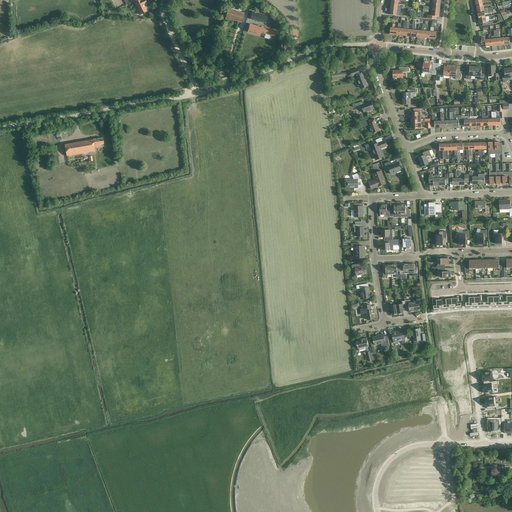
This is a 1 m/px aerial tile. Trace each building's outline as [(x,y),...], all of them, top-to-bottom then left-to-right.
[(143,5),(147,3),(145,0),(141,0),(123,0),(126,5),(134,1),(140,15),(147,12),(143,5)] [(397,7),(391,6),(389,15),(396,15),(397,9),(404,10),(404,7),(400,7),(397,7)] [(222,18),(226,19),(242,23),(244,14),(225,8),(222,18)] [(439,11),(423,9),(423,12),(431,12),(431,15),(427,15),(426,18),(435,19),(435,16),(439,17),(439,11)] [(252,11),(250,19),(265,23),(267,15),(252,11)] [(488,16),(485,17),(478,18),(480,24),(482,24),(483,26),(492,24),(492,22),(486,23),(485,20),(489,19),(488,16)] [(430,32),(429,39),(435,39),(436,32),(433,32),(434,28),(433,28),(434,24),(437,24),(437,21),(432,21),(432,23),(431,23),(430,32)] [(390,34),(399,35),(400,29),(400,24),(398,23),(398,28),(394,28),(394,24),(391,24),(390,34)] [(250,24),(248,32),(260,35),(265,36),(265,34),(271,36),(273,29),(258,25),(257,26),(250,24)] [(418,31),(417,37),(423,38),(424,31),(424,28),(427,28),(427,25),(422,24),(422,31),(418,31)] [(225,28),(215,26),(214,31),(218,32),(218,33),(223,34),(225,28)] [(491,39),(491,37),(491,36),(488,36),(489,40),(485,40),(485,38),(481,39),(481,45),(485,44),(485,47),(492,46),(491,39)] [(432,74),(433,61),(424,60),(423,72),(429,72),(428,74),(432,74)] [(439,81),(440,77),(443,77),(444,76),(450,76),(451,65),(441,64),(440,72),(436,71),(435,80),(439,81)] [(451,65),(450,76),(455,77),(455,79),(459,79),(460,66),(451,65)] [(499,80),(498,73),(495,74),(495,65),(487,66),(488,76),(493,76),(493,81),(499,80)] [(471,76),(475,76),(476,67),(470,66),(469,72),(466,72),(466,79),(470,79),(471,78),(471,76)] [(409,67),(406,67),(399,67),(399,70),(393,71),(393,78),(403,77),(402,72),(409,71),(409,67)] [(476,67),(475,76),(479,77),(479,79),(480,80),(484,80),(484,73),(481,73),(482,67),(476,67)] [(506,82),(507,80),(511,80),(511,78),(510,68),(504,69),(505,75),(502,75),(503,82),(506,82)] [(358,69),(350,72),(352,76),(356,75),(357,77),(356,77),(360,88),(364,87),(368,86),(364,74),(359,76),(358,74),(359,73),(358,69)] [(407,92),(402,92),(402,99),(410,98),(412,98),(412,92),(416,92),(416,89),(415,89),(407,89),(407,92)] [(410,98),(402,99),(402,104),(407,104),(407,107),(416,106),(415,104),(412,104),(411,102),(410,102),(410,98)] [(356,107),(357,107),(358,109),(362,109),(364,112),(374,109),(371,102),(364,104),(363,101),(355,104),(356,107)] [(411,112),(411,122),(425,121),(424,118),(420,118),(420,108),(413,108),(413,112),(411,112)] [(455,112),(452,112),(453,120),(453,127),(459,127),(459,125),(461,124),(461,122),(461,116),(455,116),(455,112)] [(435,115),(431,115),(432,123),(434,123),(434,128),(441,128),(440,121),(440,118),(435,118),(435,115)] [(464,115),(461,116),(461,122),(461,124),(464,124),(464,127),(470,126),(470,119),(470,117),(468,117),(467,117),(468,120),(464,120),(464,115)] [(372,134),(380,131),(378,124),(376,124),(374,119),(368,121),(371,128),(370,129),(372,134)] [(100,144),(103,143),(102,138),(64,144),(66,156),(95,151),(94,148),(101,147),(100,144)] [(380,148),(386,146),(384,141),(373,145),(372,143),(365,145),(366,148),(371,146),(375,159),(383,156),(380,148)] [(54,165),(59,164),(56,146),(50,147),(54,165)] [(425,156),(431,154),(429,150),(422,153),(423,156),(418,158),(422,166),(428,164),(425,156)] [(391,174),(401,170),(398,162),(391,165),(390,161),(384,164),(386,167),(388,166),(391,174)] [(437,175),(439,175),(439,178),(439,186),(445,186),(445,183),(448,183),(448,175),(445,175),(445,178),(442,178),(442,175),(441,175),(441,171),(441,166),(438,166),(438,171),(436,171),(437,175)] [(378,187),(386,184),(381,171),(373,174),(375,180),(369,183),(371,189),(378,187)] [(459,185),(458,171),(455,171),(456,175),(455,175),(455,178),(453,178),(452,173),(449,174),(449,180),(452,180),(453,185),(459,185)] [(461,171),(458,171),(459,185),(465,185),(464,183),(468,182),(468,175),(464,175),(464,178),(462,178),(461,175),(461,171)] [(478,176),(478,174),(478,176),(472,177),(472,172),(469,173),(469,180),(472,180),(472,184),(478,184),(478,176)] [(484,174),(478,174),(478,176),(478,184),(484,184),(484,180),(487,179),(487,173),(484,173),(484,174)] [(358,189),(364,187),(361,180),(360,180),(357,174),(352,175),(353,179),(354,180),(345,180),(345,188),(354,187),(357,186),(358,189)] [(433,174),(428,175),(429,183),(433,183),(433,186),(439,186),(439,178),(433,178),(433,174)] [(500,209),(509,209),(510,216),(511,216),(511,208),(510,209),(509,200),(505,200),(505,201),(499,202),(500,209)] [(485,212),(489,212),(489,206),(485,206),(485,201),(475,201),(475,209),(485,208),(485,212)] [(462,210),(463,215),(463,220),(467,220),(466,205),(463,205),(463,202),(451,202),(452,210),(462,210)] [(354,217),(363,217),(363,206),(357,207),(357,203),(354,203),(354,217)] [(424,205),(424,211),(425,214),(429,214),(429,215),(435,215),(435,211),(438,211),(438,204),(436,205),(436,203),(435,203),(429,203),(429,205),(424,205)] [(397,204),(394,205),(394,210),(391,210),(391,216),(394,216),(394,215),(400,215),(399,204),(397,204)] [(402,204),(399,204),(400,215),(400,217),(410,217),(410,209),(406,209),(405,204),(402,204)] [(384,218),(390,217),(390,210),(387,210),(386,205),(380,205),(380,215),(384,215),(384,218)] [(357,237),(364,237),(363,227),(361,227),(361,224),(353,224),(353,227),(354,227),(354,232),(357,232),(357,237)] [(384,237),(384,240),(393,240),(392,230),(381,230),(382,237),(384,237)] [(477,244),(484,244),(484,237),(487,237),(487,230),(480,231),(479,234),(477,234),(477,236),(476,236),(475,240),(477,241),(477,244)] [(495,244),(502,243),(502,237),(505,237),(505,230),(498,230),(497,233),(495,234),(495,236),(494,236),(493,240),(495,240),(495,244)] [(436,242),(436,245),(443,245),(443,238),(446,238),(446,231),(439,232),(438,235),(436,235),(436,237),(435,237),(434,241),(436,242)] [(459,241),(459,245),(466,244),(466,238),(469,238),(469,231),(462,231),(461,234),(459,235),(459,237),(458,237),(457,241),(459,241)] [(399,239),(393,240),(384,240),(384,243),(382,243),(382,250),(383,250),(386,250),(393,250),(393,245),(399,245),(399,239)] [(355,258),(364,258),(364,246),(360,246),(360,243),(351,243),(351,247),(355,247),(355,258)] [(438,262),(438,268),(445,268),(445,265),(449,264),(448,258),(440,258),(440,262),(438,262)] [(499,259),(493,260),(493,268),(499,268),(499,270),(502,270),(502,263),(499,263),(499,259)] [(511,267),(511,259),(506,259),(506,263),(503,263),(504,270),(507,270),(507,268),(511,267)] [(475,269),(475,260),(469,260),(469,264),(464,264),(465,273),(470,273),(469,271),(472,271),(472,269),(475,269)] [(361,275),(366,274),(365,266),(359,267),(358,264),(351,265),(352,270),(355,270),(357,278),(361,277),(361,275)] [(397,264),(391,265),(391,275),(395,275),(396,277),(400,277),(400,270),(397,270),(397,264)] [(400,269),(400,270),(400,277),(401,278),(406,278),(406,274),(409,274),(408,264),(403,264),(403,269),(400,269)] [(414,264),(408,264),(409,274),(412,273),(412,276),(417,276),(417,269),(414,269),(414,264)] [(391,275),(391,265),(385,265),(385,270),(382,271),(383,278),(387,278),(387,275),(391,275)] [(445,268),(438,268),(438,272),(439,272),(440,274),(442,274),(442,278),(451,278),(450,271),(445,272),(445,268)] [(363,299),(370,297),(369,287),(368,287),(368,284),(356,286),(357,289),(361,288),(363,299)] [(506,301),(503,301),(503,306),(511,305),(511,295),(506,296),(506,301)] [(487,302),(484,302),(484,307),(494,306),(493,296),(487,296),(487,302)] [(500,296),(493,296),(494,306),(503,306),(503,301),(500,301),(500,296)] [(457,297),(451,298),(452,308),(462,307),(461,303),(458,303),(457,297)] [(468,302),(465,302),(465,307),(475,307),(474,297),(468,297),(468,302)] [(481,297),(474,297),(475,307),(484,307),(484,302),(481,302),(481,297)] [(416,302),(413,302),(414,311),(420,311),(419,306),(422,305),(421,298),(416,299),(416,302)] [(443,304),(442,305),(443,309),(452,308),(451,298),(445,299),(446,304),(443,304)] [(436,305),(433,306),(433,310),(443,309),(442,305),(443,304),(442,299),(436,300),(436,305)] [(405,301),(406,307),(408,307),(409,312),(414,311),(413,302),(410,302),(410,300),(406,300),(405,301)] [(400,304),(396,305),(398,314),(398,313),(398,314),(399,314),(401,314),(402,314),(402,313),(403,313),(403,309),(406,308),(406,307),(405,301),(399,301),(400,304)] [(398,314),(396,305),(393,305),(393,302),(388,303),(389,310),(392,310),(392,314),(398,314)] [(368,320),(374,319),(372,310),(370,310),(369,308),(371,308),(370,304),(363,306),(363,309),(360,309),(361,314),(366,313),(368,320)] [(420,329),(412,330),(413,341),(414,341),(414,344),(418,343),(418,340),(421,340),(421,341),(425,340),(425,334),(421,335),(420,329)] [(402,343),(408,342),(406,335),(403,335),(403,332),(397,333),(397,332),(392,333),(394,342),(401,340),(402,343)] [(383,334),(379,335),(379,336),(372,337),(374,345),(381,343),(382,347),(389,345),(387,335),(384,336),(383,334)] [(358,348),(368,346),(367,338),(362,339),(362,340),(356,342),(358,348)] [(373,352),(370,353),(370,352),(366,352),(368,361),(375,360),(373,352)] [(490,371),(481,373),(482,382),(483,382),(483,383),(493,381),(492,371),(490,372),(490,371)] [(483,384),(482,384),(484,393),(493,392),(495,391),(494,385),(498,384),(497,381),(493,381),(483,383),(483,384)] [(493,397),(484,398),(486,407),(487,407),(487,409),(499,407),(498,403),(496,403),(495,397),(493,397)] [(499,420),(489,420),(489,422),(489,431),(494,431),(497,431),(497,430),(499,430),(499,420)]
